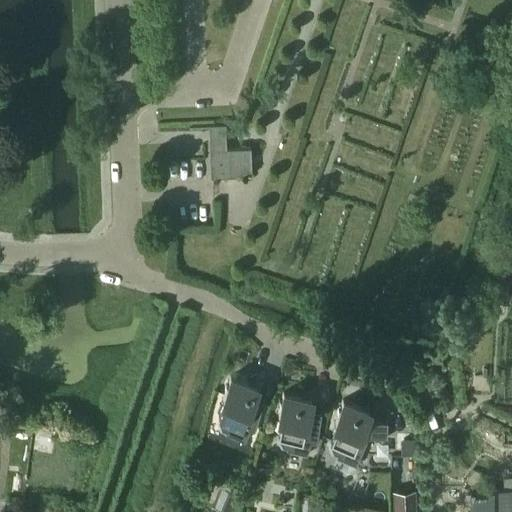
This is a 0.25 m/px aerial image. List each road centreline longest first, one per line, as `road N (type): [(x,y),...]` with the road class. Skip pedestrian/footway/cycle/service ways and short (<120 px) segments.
road 1 (residential): [(122,252),(115,0)]
road 2 (residential): [(172,288),(216,295),(238,321),(380,376)]
road 3 (residential): [(122,252),(0,253)]
